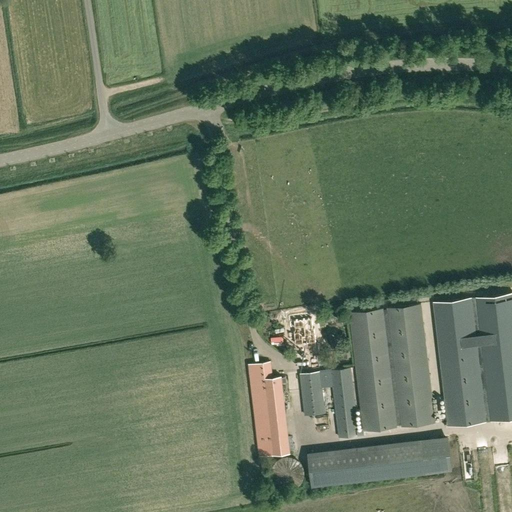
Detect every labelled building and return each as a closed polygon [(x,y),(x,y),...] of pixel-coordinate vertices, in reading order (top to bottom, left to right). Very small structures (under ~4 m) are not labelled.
[(511,416),(511,292),(434,301),(448,424),(511,416)] [(364,430),(435,421),(421,303),(351,311),(364,430)] [(297,328),(300,353),(318,351),(315,326),(297,328)] [(270,360),(249,363),(260,455),(290,452),(282,375),(273,376),(270,360)] [(351,366),(331,369),(333,385),(339,437),(359,434),(351,366)] [(320,371),(322,386),(333,385),(331,369),(320,371)] [(320,371),(300,373),(305,414),(324,411),(322,386),(320,371)] [(448,435),(308,453),(312,488),(453,470),(448,435)] [(289,456),(286,456),(283,457),(281,458),(278,459),(276,462),(273,465),(272,468),(272,472),(272,476),(273,479),(275,482),(277,485),(280,487),(283,488),(287,489),(291,488),(295,487),(298,485),(301,482),(303,478),(304,474),(304,470),(303,466),(300,462),(297,459),(293,457),(289,456)]
